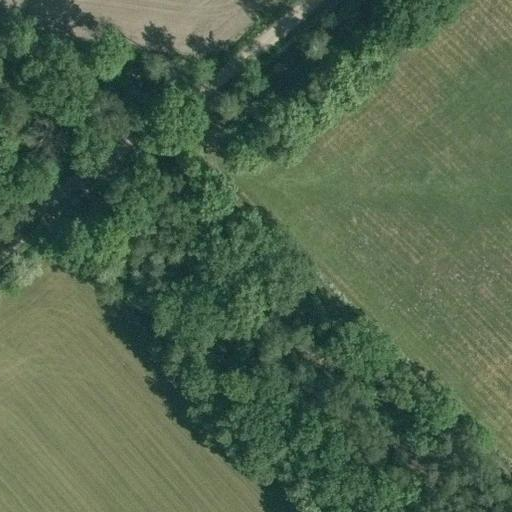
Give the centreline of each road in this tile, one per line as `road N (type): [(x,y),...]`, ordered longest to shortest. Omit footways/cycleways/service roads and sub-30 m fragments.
road 1 (track): [(0,240),(133,145),(311,0)]
road 2 (track): [(404,0),(177,198),(133,145)]
